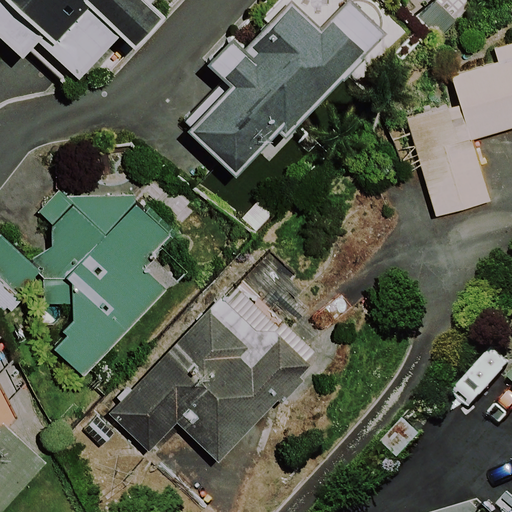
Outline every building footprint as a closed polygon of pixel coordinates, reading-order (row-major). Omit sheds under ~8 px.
[(0,0),(0,43),(16,59),(30,43),(71,81),(114,35),(128,49),(162,13),(148,1),(149,0),(0,0)] [(312,34),(283,2),(234,46),(243,56),(217,80),(224,88),(183,125),(228,176),(356,59),(324,23),(312,34)] [(511,9),(510,10),(511,17),(511,44),(486,52),(490,65),(445,76),(453,108),(404,121),(430,219),(488,203),(471,139),(511,127),(511,9)] [(99,236),(68,207),(43,233),(49,239),(25,264),(0,239),(0,303),(77,378),(178,275),(118,217),(99,236)] [(283,333),(245,372),(232,359),(242,349),(205,312),(87,431),(98,443),(115,425),(142,452),(171,423),(210,461),(310,361),(283,333)] [(511,371),(503,381),(511,388),(511,371)] [(0,423),(0,422),(0,502),(40,461),(0,423)]
